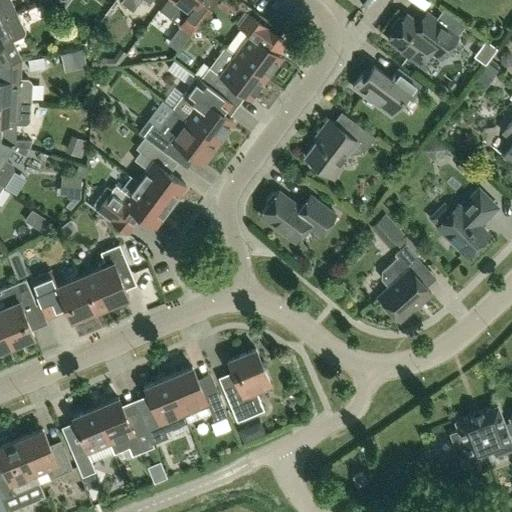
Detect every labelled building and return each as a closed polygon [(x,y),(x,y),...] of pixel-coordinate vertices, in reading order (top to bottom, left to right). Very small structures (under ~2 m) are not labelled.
[(0,0),(0,21),(18,13),(11,0),(0,0)] [(122,0),(121,2),(133,10),(140,0),(146,0),(150,3),(151,0),(122,0)] [(216,0),(166,0),(159,10),(169,17),(191,34),(203,18),(208,11),(216,0)] [(220,0),(235,13),(246,1),(244,0),(220,0)] [(444,8),(437,17),(427,10),(422,17),(421,16),(417,22),(406,14),(403,19),(401,18),(398,18),(391,28),(392,31),(393,32),(388,39),(420,63),(428,51),(440,60),(466,25),(444,8)] [(287,43),(271,31),(244,11),(236,23),(251,34),(236,55),(266,77),(282,56),(279,54),(287,43)] [(0,62),(21,58),(13,41),(24,36),(26,33),(18,13),(0,21),(0,62)] [(266,77),(236,55),(226,47),(211,68),(209,67),(200,78),(223,95),(230,86),(233,85),(250,98),(266,77)] [(21,59),(21,58),(0,62),(0,100),(31,102),(32,84),(31,81),(28,79),(20,79),(21,59)] [(374,66),(371,70),(367,67),(352,86),(391,115),(404,99),(402,97),(406,91),(412,96),(420,85),(398,69),(390,78),(374,66)] [(233,103),(223,95),(200,78),(198,76),(183,96),(197,106),(188,119),(218,141),(234,120),(225,114),(233,103)] [(511,93),(510,97),(511,98),(511,120),(503,132),(511,138),(511,144),(504,156),(511,162),(511,93)] [(30,120),(31,102),(0,100),(0,138),(16,144),(16,143),(17,123),(25,124),(28,123),(30,120)] [(203,162),(218,141),(188,119),(174,108),(159,128),(154,124),(144,136),(167,153),(172,157),(180,146),(203,162)] [(317,141),(305,156),(333,178),(343,165),(340,163),(347,154),(360,152),(362,154),(375,136),(356,122),(348,133),(328,119),(314,138),(317,141)] [(159,164),(167,153),(144,136),(136,148),(140,151),(134,159),(147,169),(138,181),(170,205),(186,185),(159,164)] [(89,155),(94,141),(80,137),(76,151),(89,155)] [(6,159),(16,144),(0,138),(0,183),(3,186),(4,186),(14,170),(13,164),(6,159)] [(17,146),(10,158),(24,166),(31,154),(17,146)] [(92,207),(115,224),(129,234),(142,217),(155,226),(170,205),(138,181),(129,194),(116,184),(110,192),(105,189),(92,207)] [(461,207),(458,204),(454,208),(447,201),(431,217),(438,224),(437,226),(468,256),(489,234),(479,225),(497,207),(479,189),(461,207)] [(301,207),(279,190),(276,193),(272,194),(268,201),(268,205),(261,214),(296,241),(308,225),(320,234),(336,214),(310,195),(301,207)] [(403,240),(392,249),(398,256),(382,271),(381,279),(387,286),(377,295),(399,319),(430,291),(414,273),(424,264),(403,240)] [(130,269),(119,244),(100,251),(103,260),(97,262),(99,266),(80,274),(95,310),(128,296),(119,274),(130,269)] [(80,274),(56,283),(51,270),(45,273),(30,279),(47,319),(67,311),(71,320),(95,310),(80,274)] [(24,310),(36,305),(26,279),(0,289),(0,290),(1,294),(0,294),(0,321),(10,345),(34,335),(24,310)] [(0,349),(10,345),(0,321),(0,349)] [(271,383),(256,348),(228,360),(238,386),(224,392),(237,421),(264,409),(256,390),(271,383)] [(192,366),(168,376),(183,411),(207,401),(214,420),(228,414),(217,389),(204,394),(192,366)] [(183,411),(168,376),(144,386),(155,411),(142,416),(143,420),(152,442),(166,436),(164,430),(187,420),(183,411)] [(152,442),(143,420),(130,426),(119,397),(95,407),(109,442),(113,452),(128,446),(132,455),(154,446),(152,442)] [(456,421),(459,429),(449,433),(458,456),(467,453),(471,462),(511,447),(507,434),(511,431),(511,416),(509,417),(511,422),(504,425),(497,406),(456,421)] [(109,442),(95,407),(72,416),(83,442),(70,447),(82,476),(96,470),(87,451),(109,442)] [(265,412),(243,418),(251,443),(272,436),(265,412)] [(43,429),(21,438),(35,473),(46,468),(50,477),(72,468),(65,449),(63,446),(52,451),(50,447),(43,429)] [(35,473),(21,438),(0,446),(0,461),(4,471),(0,472),(0,492),(5,503),(2,497),(39,482),(35,473)] [(8,511),(5,503),(0,492),(0,511),(8,511)]
